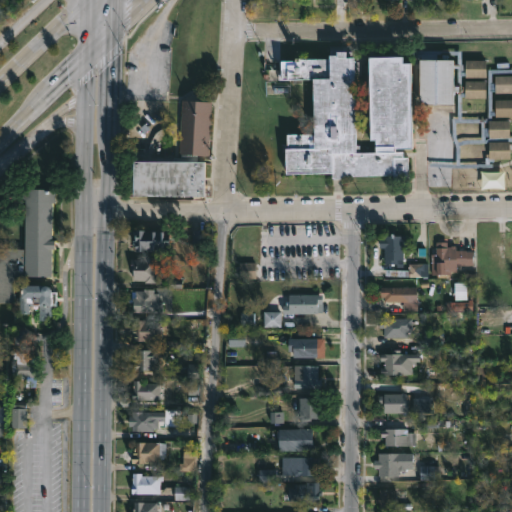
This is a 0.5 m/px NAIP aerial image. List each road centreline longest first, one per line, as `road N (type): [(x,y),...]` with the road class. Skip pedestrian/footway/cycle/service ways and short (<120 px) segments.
road 1 (residential): [(235,0),(201,511)]
road 2 (secondary): [(101,511),(115,35)]
road 3 (residential): [(511,208),(84,211)]
road 4 (secondary): [(86,100),(79,511)]
road 5 (residential): [(354,210),(349,511)]
road 6 (residential): [(511,27),(235,31)]
road 7 (secondary): [(90,0),(0,86)]
road 8 (secondary): [(0,143),(88,61)]
